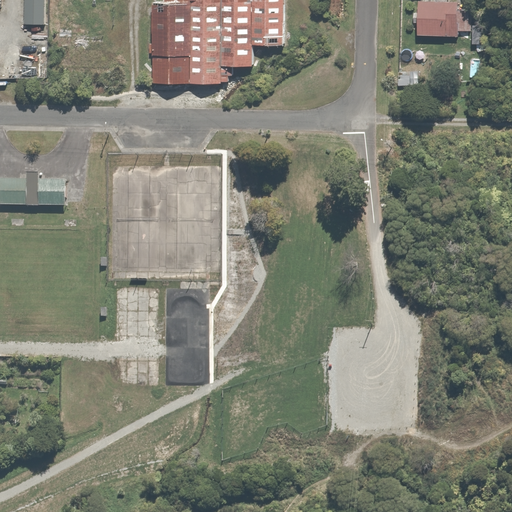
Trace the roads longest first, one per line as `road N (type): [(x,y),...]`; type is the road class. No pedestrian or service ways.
road 1 (residential): [(0,115),(362,113)]
road 2 (residential): [(362,113),(395,121),(511,122)]
